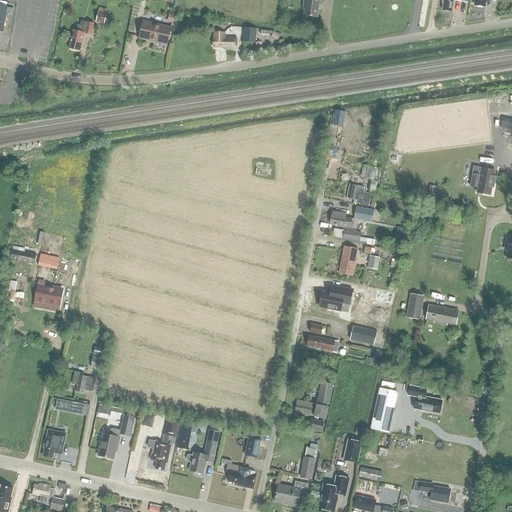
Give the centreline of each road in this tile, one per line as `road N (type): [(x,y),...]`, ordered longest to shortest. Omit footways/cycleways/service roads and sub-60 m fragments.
road 1 (unclassified): [(0,62),(58,75),(152,79),(511,23)]
road 2 (unclassified): [(255,511),(317,185)]
road 3 (unclassified): [(200,506),(79,478)]
